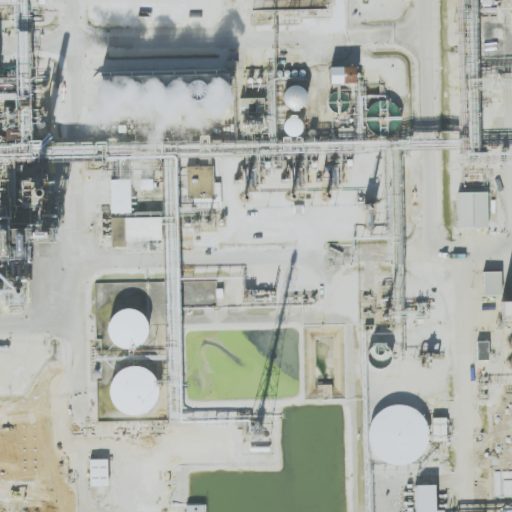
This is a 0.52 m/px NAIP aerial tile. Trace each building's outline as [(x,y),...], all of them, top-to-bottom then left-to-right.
[(330,67),(330,84),(356,83),(356,67),(330,67)] [(101,73),(101,108),(228,107),(228,80),(226,80),(226,76),(200,76),(200,72),(101,73)] [(283,108),(303,111),(306,88),(287,85),(283,108)] [(298,116),(282,123),(289,137),(304,131),(298,116)] [(214,198),(213,166),(187,167),(188,199),(214,198)] [(130,179),(110,180),(111,213),(131,213),(130,179)] [(488,228),(488,193),(458,192),(457,228),(488,228)] [(125,241),(162,240),(161,216),(111,218),(112,247),(125,246),(125,241)] [(483,296),(501,295),(501,272),(483,272),(483,296)] [(511,301),(501,301),(501,320),(511,320),(511,301)] [(146,311),(111,311),(110,347),(146,347),(146,311)] [(489,341),(477,341),(477,360),(489,359),(489,341)] [(111,412),(156,414),(157,386),(153,386),(153,369),(113,367),(111,412)] [(370,461),(425,463),(426,409),(372,407),(370,461)] [(108,486),(108,459),(90,459),(89,486),(108,486)] [(435,511),(436,485),(416,485),(415,511),(435,511)]
